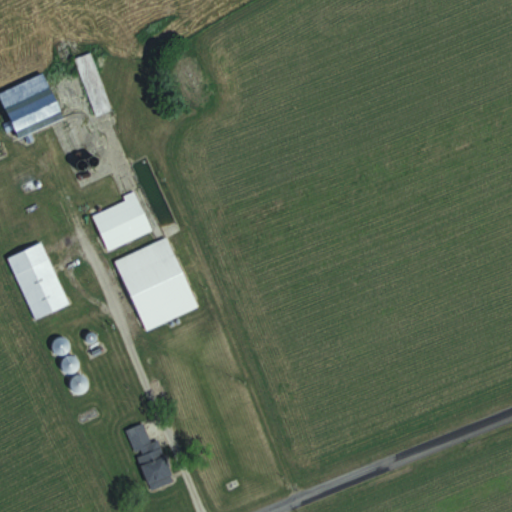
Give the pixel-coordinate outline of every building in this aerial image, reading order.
[(3,92),(19,136),(94,110),(96,116),(113,110),(92,52),(74,59),(79,71),(50,82),(48,75),(3,92)] [(109,251),(155,231),(137,191),(124,197),(126,202),(94,216),(109,251)] [(34,319),(70,304),(45,240),(77,227),(75,222),(83,219),(75,197),(9,223),(20,250),(8,255),(34,319)] [(116,260),(144,331),(200,309),(173,238),(116,260)] [(131,427),(152,494),(178,486),(163,438),(153,441),(147,422),(131,427)]
